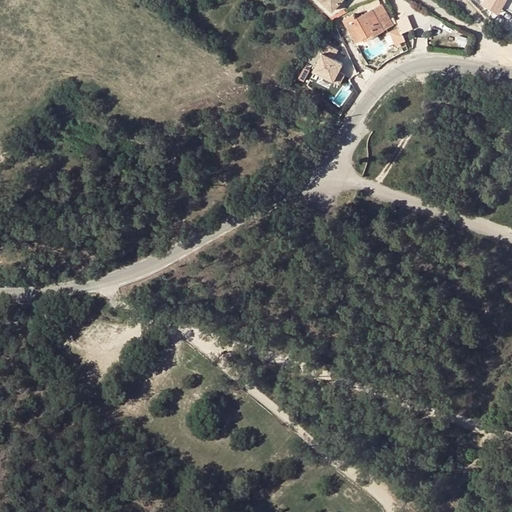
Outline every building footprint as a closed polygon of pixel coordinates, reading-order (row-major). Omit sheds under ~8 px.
[(325,0),(336,9),(343,0),(325,0)] [(475,0),(498,13),(505,0),(475,0)] [(346,18),(344,19),(357,41),(368,35),(370,38),(385,30),(394,25),(383,3),(373,9),(356,18),(354,14),(353,15),(346,18)] [(405,38),(401,27),(387,34),(392,44),(405,38)] [(340,71),(344,62),(333,58),(337,48),(328,44),(324,52),(320,50),(310,71),(340,85),(345,74),(340,71)]
